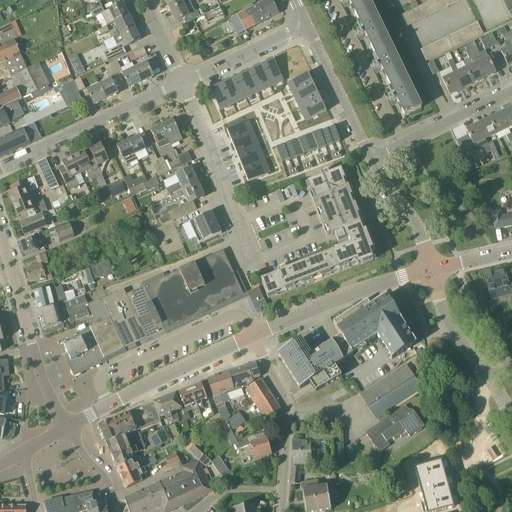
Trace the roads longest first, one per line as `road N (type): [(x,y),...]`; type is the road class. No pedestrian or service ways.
road 1 (tertiary): [(68,427),(254,335)]
road 2 (residential): [(68,427),(44,388),(0,238)]
road 3 (residential): [(0,168),(183,84)]
road 4 (tertiary): [(254,335),(432,270)]
road 5 (residential): [(237,221),(289,202),(307,234),(260,260),(251,258),(243,236)]
road 6 (residential): [(282,491),(284,401),(254,335)]
road 7 (residential): [(332,0),(403,144)]
road 8 (residential): [(432,270),(448,332),(505,407)]
road 9 (residential): [(237,221),(183,84)]
road 10 (residential): [(370,158),(305,26)]
road 11 (residential): [(183,84),(305,26)]
road 12 (residential): [(432,270),(412,219),(370,158)]
road 13 (residential): [(403,144),(511,92)]
